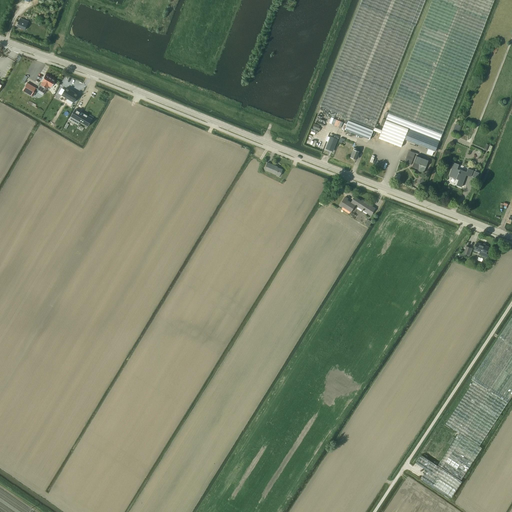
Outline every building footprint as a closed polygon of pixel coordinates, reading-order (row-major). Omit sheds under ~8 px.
[(361,0),(320,106),(343,114),(341,117),(348,120),(345,129),(370,139),(373,131),(380,134),(378,139),(401,148),(404,139),(429,148),(427,154),(432,156),(434,151),(436,151),(439,143),(486,21),(494,0),(432,0),(381,131),(374,128),(415,26),(415,27),(425,0),(361,0)] [(25,30),(29,21),(20,18),(17,27),(25,30)] [(40,85),(37,89),(44,93),(46,89),(48,86),(51,87),(55,81),(45,75),(41,81),(42,82),(40,85)] [(27,83),(22,90),(29,95),(31,95),(33,92),(35,88),(27,83)] [(66,87),(62,95),(73,102),(78,94),(66,87)] [(71,116),(69,120),(70,121),(74,123),(78,125),(80,122),(85,125),(90,118),(87,116),(84,114),(81,113),(75,110),(76,109),(75,109),(71,116)] [(337,139),(330,137),(326,147),(333,149),(337,139)] [(356,159),(359,152),(356,150),(356,149),(354,148),(350,157),(356,159)] [(424,173),(428,161),(416,156),(414,162),(419,164),(420,164),(419,171),(424,173)] [(275,167),(275,166),(267,162),(264,169),(280,176),(282,170),(275,167)] [(454,163),(449,176),(458,180),(457,185),(462,187),(466,175),(471,177),(473,170),(468,168),(467,172),(460,169),(460,170),(457,169),(459,164),(454,163)] [(347,200),(348,199),(345,197),(340,205),(351,212),(356,203),(359,205),(357,207),(367,213),(368,212),(372,214),(375,208),(362,200),(361,202),(358,200),(359,199),(355,197),(351,203),(347,200)] [(474,249),(480,252),(479,254),(487,257),(488,254),(486,254),(489,247),(477,242),(474,249)] [(488,389),(511,352),(511,316),(471,379),(488,389)] [(511,353),(488,390),(507,403),(511,395),(511,353)] [(488,390),(473,381),(446,424),(459,433),(437,466),(421,455),(416,463),(426,470),(421,477),(431,484),(451,498),(462,481),(460,480),(482,448),(479,446),(507,403),(488,390)]
